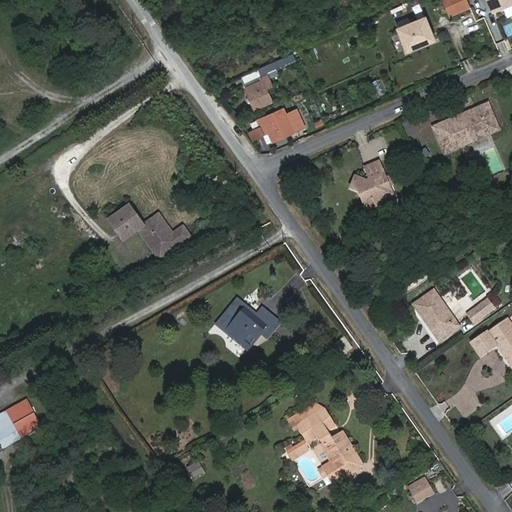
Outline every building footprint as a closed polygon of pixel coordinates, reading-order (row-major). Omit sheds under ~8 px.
[(468,0),(461,0),(445,6),(449,15),(471,7),(468,0)] [(511,0),(490,0),(495,11),(511,3),(511,0)] [(426,17),(399,29),(409,51),(436,40),(426,17)] [(245,87),(255,109),(271,102),(266,91),(274,88),(268,76),(280,72),(279,69),(299,61),(296,54),(257,70),(260,76),(261,79),(262,80),(247,86),(245,87)] [(257,70),(243,76),(246,83),(260,76),(257,70)] [(260,76),(246,83),(247,86),(262,80),(261,79),(260,76)] [(377,95),(385,93),(381,79),(373,81),(377,95)] [(489,105),(434,128),(444,149),(498,126),(489,105)] [(265,122),(273,140),(293,132),(308,125),(301,109),(286,116),(273,121),(270,115),(260,119),(262,124),(265,122)] [(270,115),(273,121),(286,116),(283,110),(270,115)] [(408,137),(420,132),(415,118),(402,123),(408,137)] [(265,122),(262,124),(269,142),(273,140),(265,122)] [(498,126),(444,149),(445,153),(500,130),(498,126)] [(369,177),(370,180),(367,181),(362,180),(355,177),(351,189),(359,193),(365,207),(370,204),(372,209),(381,214),(383,209),(387,200),(394,197),(390,189),(393,185),(391,180),(386,179),(379,162),(365,168),(369,177)] [(394,197),(387,200),(383,209),(397,203),(394,197)] [(143,225),(128,206),(108,220),(122,240),(137,230),(159,259),(189,237),(182,227),(172,234),(168,237),(165,233),(169,230),(158,214),(143,225)] [(438,289),(416,304),(442,341),(464,326),(438,289)] [(491,298),(470,314),(474,319),(495,303),(491,298)] [(495,303),(474,319),(478,325),(499,308),(495,303)] [(245,313),(247,310),(239,304),(219,327),(243,346),(251,337),(256,342),(263,334),(268,328),(257,319),(253,316),(251,318),(245,313)] [(263,313),(257,319),(268,328),(263,334),(270,339),(280,326),(263,313)] [(511,319),(511,318),(501,325),(508,335),(511,332),(511,319)] [(511,332),(508,335),(501,325),(475,343),(485,356),(499,346),(511,364),(511,332)] [(251,337),(243,346),(248,351),(256,342),(251,337)] [(346,341),(340,346),(348,358),(353,353),(346,341)] [(340,346),(329,353),(337,365),(348,358),(340,346)] [(402,369),(413,362),(407,352),(396,359),(402,369)] [(0,442),(3,448),(41,426),(26,399),(0,413),(0,442)] [(351,463),(359,458),(344,434),(333,441),(328,433),(336,428),(325,411),(299,427),(309,444),(319,438),(325,446),(322,447),(343,480),(357,472),(351,463)] [(365,467),(359,458),(351,463),(357,472),(365,467)] [(199,465),(188,472),(195,484),(207,477),(199,465)] [(412,490),(419,501),(434,492),(427,481),(412,490)]
